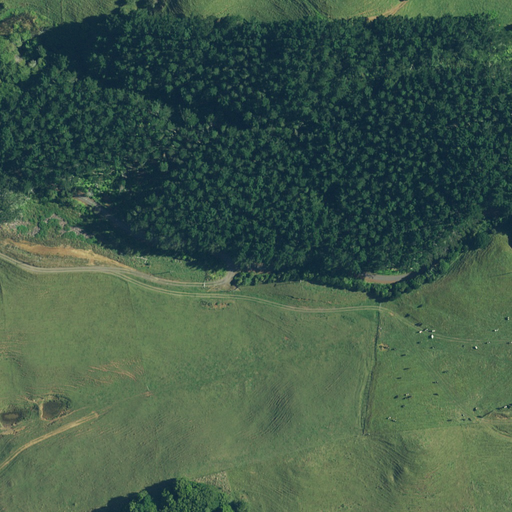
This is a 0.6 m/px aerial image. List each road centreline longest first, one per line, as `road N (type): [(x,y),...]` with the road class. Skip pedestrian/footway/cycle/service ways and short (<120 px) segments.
road 1 (unclassified): [(267,258),(160,239),(0,163)]
road 2 (unclassified): [(267,258),(396,270),(437,253),(478,217),(511,214)]
